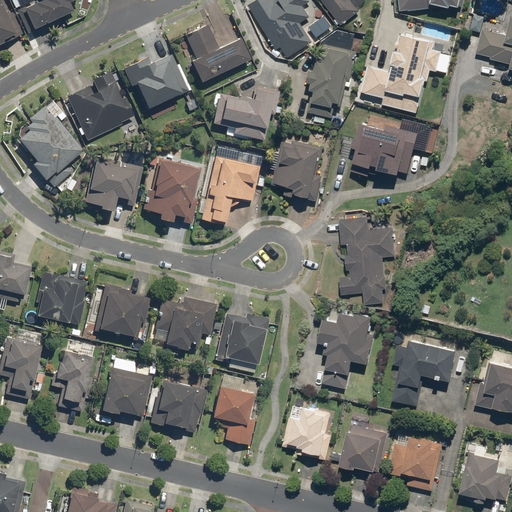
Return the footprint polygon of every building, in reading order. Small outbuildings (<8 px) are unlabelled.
[(9,12),(2,0),(0,0),(0,45),(23,35),(12,11),(9,12)] [(38,0),(39,1),(16,11),(27,34),(73,13),(68,3),(74,0),(38,0)] [(254,0),(247,5),(276,50),(280,47),(287,58),(312,42),(300,22),(310,16),(303,6),(310,2),(309,0),(254,0)] [(320,0),(340,25),(360,11),(356,6),(364,0),(320,0)] [(396,0),(398,11),(441,7),(449,8),(449,6),(460,8),(462,0),(396,0)] [(508,68),(511,68),(511,15),(510,15),(505,34),(482,29),(476,53),(490,56),(489,59),(509,64),(508,68)] [(188,60),(198,82),(248,59),(238,37),(218,47),(207,23),(184,34),(195,57),(188,60)] [(381,104),(417,113),(428,69),(436,71),(437,69),(446,71),(449,57),(440,55),(441,51),(433,49),(435,41),(398,32),(389,70),(367,65),(360,92),(383,98),(381,104)] [(341,120),(357,50),(324,43),(321,54),(315,53),(311,71),(308,70),(305,82),(310,83),(308,89),(312,90),(306,112),(341,120)] [(147,56),(121,68),(129,86),(133,84),(145,110),(188,91),(171,54),(150,63),(147,56)] [(65,95),(86,141),(134,118),(124,96),(121,98),(108,70),(90,78),(95,90),(91,91),(88,85),(65,95)] [(272,118),(279,91),(254,85),(251,98),(219,90),(211,123),(233,129),(232,133),(262,140),(268,117),(272,118)] [(61,111),(50,99),(26,118),(29,121),(23,126),(26,129),(14,138),(32,159),(28,163),(43,180),(46,178),(54,187),(72,171),(66,164),(82,150),(54,117),(61,111)] [(410,166),(418,132),(385,125),(384,129),(358,123),(354,139),(352,138),(350,148),(355,149),(350,171),(368,175),(370,167),(397,174),(400,164),(410,166)] [(311,200),(323,147),(292,140),(291,143),(281,140),(271,184),(285,187),(283,194),(311,200)] [(214,155),(199,218),(224,224),(230,196),(251,201),(259,166),(214,155)] [(156,216),(191,224),(203,167),(157,158),(150,189),(145,188),(141,209),(157,213),(156,216)] [(134,206),(143,166),(119,161),(118,165),(93,160),(83,202),(98,205),(97,208),(111,211),(113,202),(134,206)] [(367,216),(338,219),(340,244),(347,244),(348,255),(344,255),(345,270),(350,270),(350,276),(339,277),(340,294),(362,292),(363,305),(384,303),(383,289),(386,289),(383,257),(396,256),(393,227),(368,229),(367,216)] [(14,254),(0,250),(0,298),(22,303),(30,266),(12,262),(14,254)] [(87,281),(40,271),(34,301),(36,302),(34,315),(77,325),(87,281)] [(103,282),(93,331),(136,340),(140,320),(144,321),(149,298),(129,293),(130,288),(103,282)] [(208,335),(215,304),(182,296),(180,303),(160,298),(153,328),(165,331),(162,345),(185,350),(187,341),(198,344),(201,333),(208,335)] [(364,345),(371,316),(353,312),(353,314),(339,311),(336,322),(321,318),(316,342),(324,344),(322,354),(327,355),(321,383),(345,389),(352,361),(366,364),(370,347),(364,345)] [(256,374),(269,318),(245,313),(244,317),(223,313),(221,323),(214,322),(212,329),(219,331),(213,359),(227,362),(226,367),(256,374)] [(3,394),(28,400),(40,345),(4,337),(0,355),(0,375),(7,377),(3,394)] [(399,365),(391,400),(417,406),(424,375),(448,381),(455,350),(408,339),(406,347),(396,344),(391,363),(399,365)] [(56,406),(80,411),(93,355),(60,348),(58,361),(55,360),(52,373),(51,373),(49,385),(60,388),(56,406)] [(108,366),(98,409),(115,413),(116,410),(142,416),(151,375),(126,370),(128,362),(114,359),(112,367),(108,366)] [(479,381),(474,404),(511,413),(511,366),(488,361),(483,382),(479,381)] [(223,439),(248,445),(254,419),(245,418),(251,393),(239,390),(242,378),(222,374),(219,386),(216,385),(209,417),(220,419),(219,427),(225,428),(223,439)] [(196,433),(206,389),(161,379),(158,392),(155,391),(148,423),(196,433)] [(294,454),(326,460),(332,434),(326,433),(330,412),(290,404),(281,446),(295,449),(294,454)] [(346,430),(338,466),(353,469),(353,467),(379,473),(388,432),(367,427),(369,418),(353,414),(349,431),(346,430)] [(406,485),(432,491),(442,444),(432,442),(433,440),(399,433),(397,443),(394,443),(388,473),(408,477),(406,485)] [(468,451),(457,497),(485,503),(486,497),(506,502),(511,475),(496,471),(498,459),(485,456),(487,446),(476,443),(474,453),(468,451)] [(0,511),(17,511),(25,481),(4,476),(5,473),(0,472),(0,511)] [(69,486),(63,511),(113,511),(115,504),(94,500),(96,492),(69,486)] [(151,511),(153,505),(124,499),(121,511),(151,511)]
